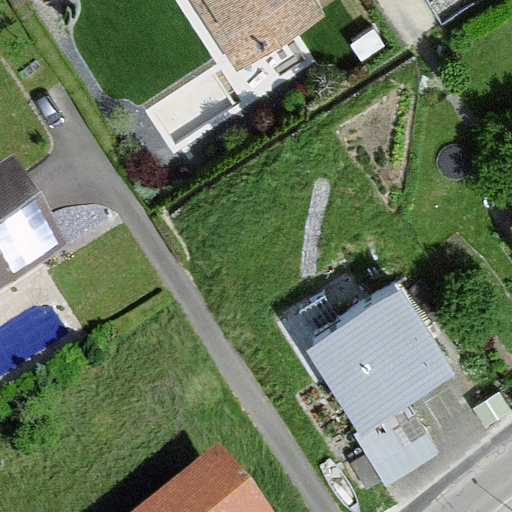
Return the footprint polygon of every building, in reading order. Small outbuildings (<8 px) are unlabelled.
[(326,0),(196,0),(235,60),(326,0)] [(0,283),(57,244),(0,161),(0,283)] [(511,197),(502,204),(511,221),(511,197)] [(397,266),(304,326),(356,407),(449,347),(397,266)] [(261,511),(217,459),(152,511),(261,511)]
